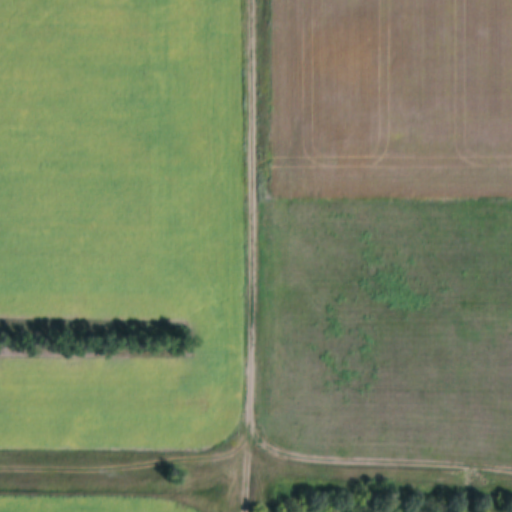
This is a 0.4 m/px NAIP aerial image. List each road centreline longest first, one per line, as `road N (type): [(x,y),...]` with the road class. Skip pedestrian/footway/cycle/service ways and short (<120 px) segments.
road 1 (track): [(0,460),(283,460),(511,471)]
road 2 (track): [(254,0),(247,511)]
